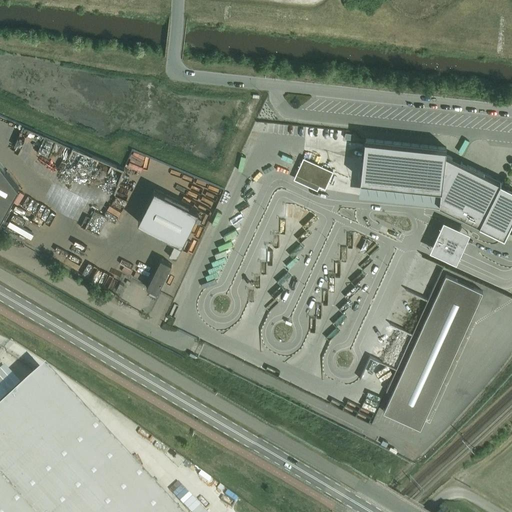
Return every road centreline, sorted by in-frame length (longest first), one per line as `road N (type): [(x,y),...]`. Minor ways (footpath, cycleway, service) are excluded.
road 1 (tertiary): [(0,292),(369,511)]
road 2 (unclassified): [(356,485),(0,273)]
road 3 (unclassified): [(141,326),(0,246)]
road 4 (unknown): [(23,260),(58,221),(60,203),(0,139)]
